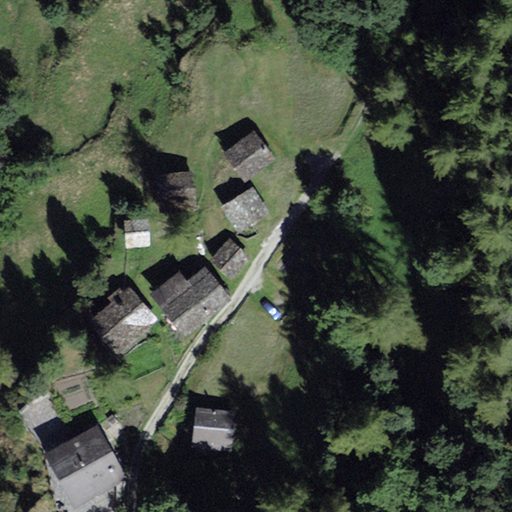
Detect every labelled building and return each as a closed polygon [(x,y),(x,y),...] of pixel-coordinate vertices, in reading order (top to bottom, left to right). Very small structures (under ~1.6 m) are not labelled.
[(272,158),(254,134),(241,143),(228,153),(246,177),(272,158)] [(156,176),(158,205),(179,203),(193,202),(191,173),(156,176)] [(266,213),(253,191),(226,206),(239,229),(252,221),(266,213)] [(147,221),(127,222),(128,246),(148,245),(148,237),(147,221)] [(213,259),(229,275),(246,258),(230,242),(213,259)] [(179,330),(226,297),(206,270),(186,284),(180,276),(154,294),(179,330)] [(147,325),(153,320),(125,288),(110,302),(116,308),(94,327),(116,351),(147,325)] [(233,416),(199,412),(195,445),(216,448),(229,449),(233,416)] [(72,505),(122,479),(108,453),(98,434),(48,460),(72,505)]
